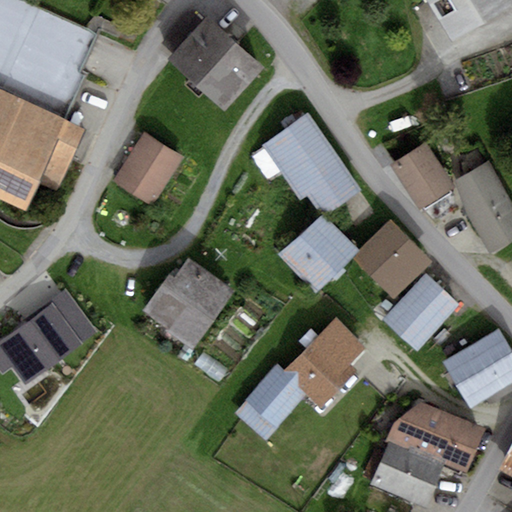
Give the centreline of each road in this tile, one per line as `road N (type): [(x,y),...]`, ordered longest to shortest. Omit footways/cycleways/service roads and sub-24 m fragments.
road 1 (residential): [(238,0),(299,65),(384,189),(511,327)]
road 2 (residential): [(0,299),(71,221),(125,79),(191,0)]
road 3 (track): [(71,221),(114,252),(173,254),(200,231),(258,110),(299,65)]
